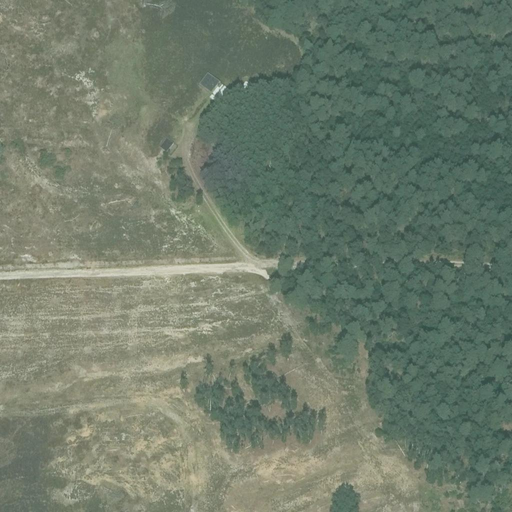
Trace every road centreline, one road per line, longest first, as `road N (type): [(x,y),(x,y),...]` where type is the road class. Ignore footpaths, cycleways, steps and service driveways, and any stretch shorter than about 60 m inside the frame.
road 1 (track): [(0,277),(333,264)]
road 2 (track): [(259,265),(188,168),(188,134),(223,85)]
road 3 (track): [(333,264),(511,261)]
